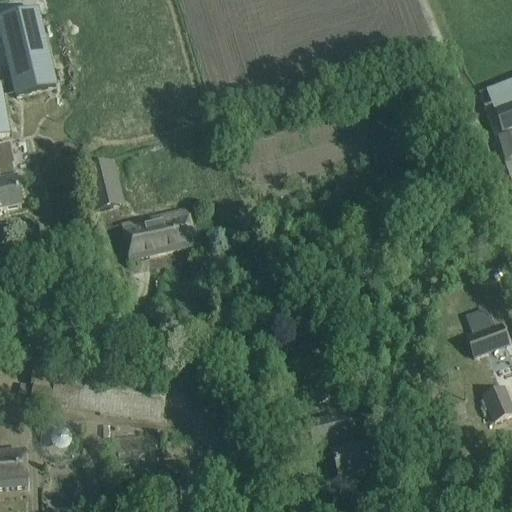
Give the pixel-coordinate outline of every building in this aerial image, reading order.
[(37,12),(0,20),(0,29),(17,100),(56,90),(37,12)] [(495,113),(511,106),(511,83),(487,93),(495,113)] [(0,141),(12,139),(4,91),(0,91),(0,141)] [(503,133),(511,129),(511,107),(495,113),(503,133)] [(113,210),(109,195),(119,192),(112,165),(85,172),(95,215),(113,210)] [(0,213),(21,209),(17,190),(16,181),(0,184),(0,181),(0,213)] [(195,249),(191,229),(186,212),(120,228),(129,265),(195,249)] [(327,269),(300,274),(304,295),(331,291),(327,269)] [(42,364),(27,310),(0,317),(0,353),(2,353),(8,374),(42,364)] [(474,361),(508,349),(501,328),(467,340),(474,361)] [(473,363),(466,343),(463,334),(446,340),(454,369),(473,363)] [(314,410),(332,402),(343,398),(321,342),(291,354),(314,410)] [(33,388),(31,404),(162,423),(168,380),(57,365),(54,391),(33,388)] [(482,430),(493,425),(511,417),(511,413),(503,391),(482,399),(483,401),(472,405),(482,430)] [(370,473),(365,454),(364,450),(348,454),(339,419),(308,427),(314,448),(329,444),(339,481),(370,473)] [(0,493),(28,491),(27,471),(26,454),(0,455),(0,493)] [(130,495),(189,494),(188,465),(129,467),(130,495)]
